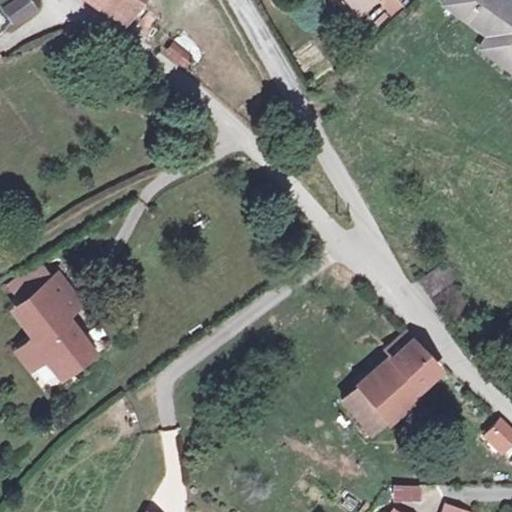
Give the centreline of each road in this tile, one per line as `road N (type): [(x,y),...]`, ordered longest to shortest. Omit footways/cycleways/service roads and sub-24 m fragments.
road 1 (unclassified): [(74,0),(241,134),(338,239),(383,271)]
road 2 (unclassified): [(383,271),(327,149),(237,0)]
road 3 (residential): [(511,413),(383,271)]
